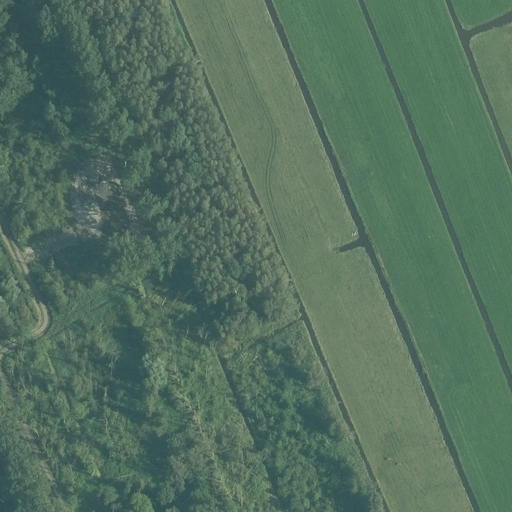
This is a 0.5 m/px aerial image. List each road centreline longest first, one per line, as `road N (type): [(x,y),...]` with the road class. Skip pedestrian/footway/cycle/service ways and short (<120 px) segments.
road 1 (track): [(414,0),(511,270)]
road 2 (unknown): [(0,348),(41,321),(0,231)]
road 3 (unknown): [(59,511),(0,386)]
